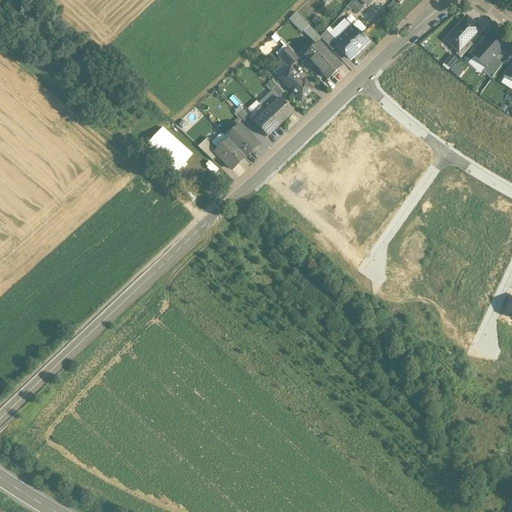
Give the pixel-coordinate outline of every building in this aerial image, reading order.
[(349,7),(357,15),(364,9),(356,0),(349,7)] [(359,35),(365,29),(357,19),(355,21),(351,17),(347,21),(359,35)] [(476,28),(466,19),(446,41),(458,52),(468,42),(476,33),(473,31),(476,28)] [(320,38),(308,27),(303,32),(315,45),(321,40),(320,38)] [(362,34),(359,36),(351,28),(336,42),(334,45),(336,47),(349,60),(362,47),(363,49),(370,42),(362,34)] [(326,31),(320,38),(321,40),(332,51),(336,47),(334,45),(336,42),(326,31)] [(502,51),(488,38),(471,56),(485,69),(495,59),(502,51)] [(468,42),(458,52),(456,55),(460,59),(472,46),(468,42)] [(318,45),(305,57),(327,81),(340,68),(318,45)] [(292,62),(285,54),(280,59),(287,67),(292,62)] [(451,54),(443,62),(450,69),(458,61),(451,54)] [(495,59),(485,69),(482,73),(491,80),(502,65),(495,59)] [(511,64),(503,78),(511,83),(511,64)] [(306,85),(290,69),(278,79),(301,103),(312,92),(312,89),(308,85),(306,85)] [(282,95),(271,83),(266,87),(277,99),(282,95)] [(276,104),(269,96),(259,105),(267,113),(279,126),(292,114),(280,101),(276,104)] [(240,108),(234,113),(238,116),(248,128),(253,123),(243,112),(240,108)] [(279,126),(267,113),(262,118),(254,125),(266,138),(279,126)] [(258,147),(239,127),(232,133),(234,136),(228,141),(245,159),(258,147)] [(207,140),(197,148),(212,162),(218,156),(215,153),(218,151),(207,140)] [(228,141),(218,151),(215,153),(218,156),(232,171),(245,159),(228,141)]
